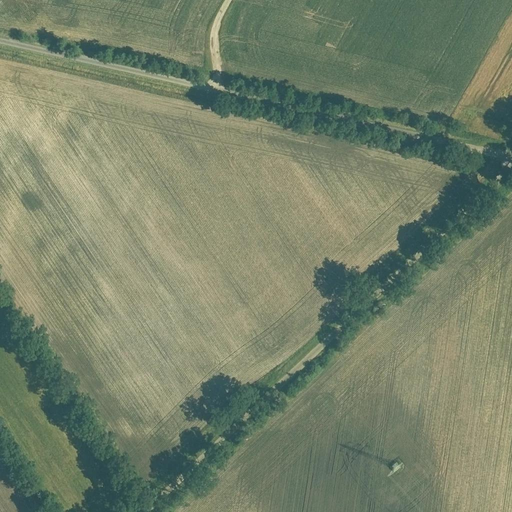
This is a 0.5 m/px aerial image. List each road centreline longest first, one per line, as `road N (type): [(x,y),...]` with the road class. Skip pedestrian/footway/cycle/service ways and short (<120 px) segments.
road 1 (unclassified): [(0,44),(511,146)]
road 2 (unclassified): [(142,511),(511,170)]
